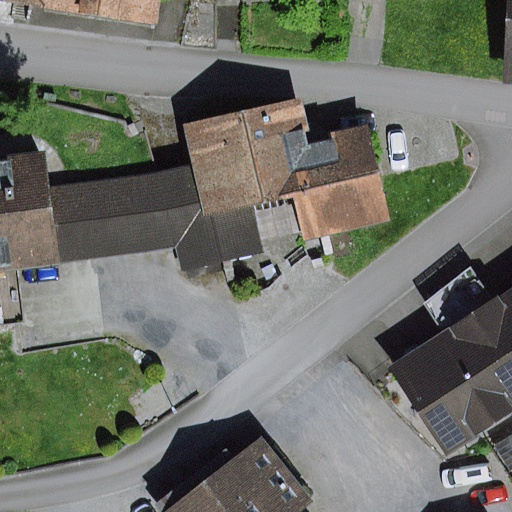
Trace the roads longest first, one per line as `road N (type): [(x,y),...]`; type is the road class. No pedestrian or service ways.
road 1 (residential): [(511,180),(157,456),(103,478),(0,497)]
road 2 (residential): [(0,48),(511,107)]
